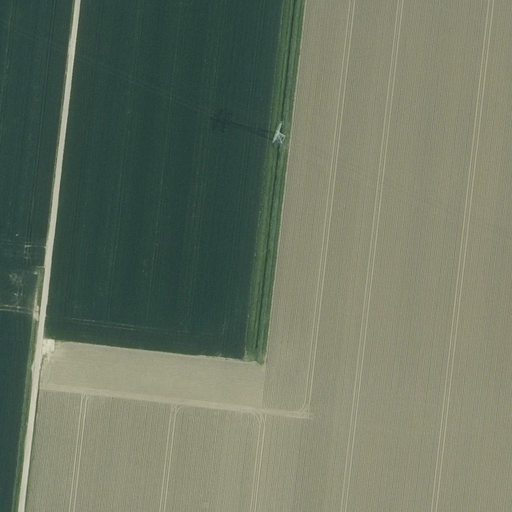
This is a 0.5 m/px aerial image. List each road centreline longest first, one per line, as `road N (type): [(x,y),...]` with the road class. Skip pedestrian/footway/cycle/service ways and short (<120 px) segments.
road 1 (track): [(39,342),(260,367),(302,0)]
road 2 (track): [(20,511),(77,0)]
